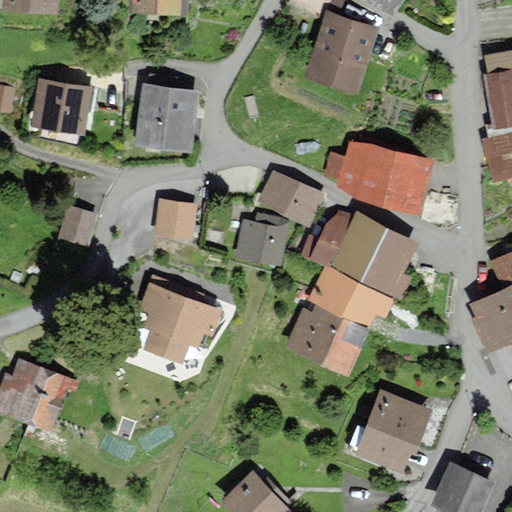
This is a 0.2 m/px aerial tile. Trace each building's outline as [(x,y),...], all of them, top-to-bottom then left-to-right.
[(8,0),(8,7),(56,11),(56,0),(8,0)] [(130,0),(131,9),(185,10),(184,0),(130,0)] [(379,0),(395,9),(401,0),(379,0)] [(328,14),(309,75),(356,90),(375,29),(328,14)] [(511,51),(491,57),(495,75),(511,71),(511,51)] [(511,71),(495,75),(486,77),(494,110),(498,126),(488,129),(490,137),(491,140),(486,141),(494,176),(511,171),(511,71)] [(40,82),(35,124),(83,130),(88,88),(40,82)] [(0,86),(0,107),(10,109),(13,89),(0,86)] [(197,92),(146,86),(140,142),(190,148),(197,92)] [(430,163),(352,142),(348,158),(333,154),(328,174),(341,177),(339,186),(418,207),(430,163)] [(273,171),(261,201),(312,223),(325,193),(273,171)] [(160,201),(157,235),(192,238),(196,204),(160,201)] [(71,207),(62,236),(86,244),(95,215),(71,207)] [(311,237),(304,252),(327,263),(332,265),(353,218),(335,210),(321,241),(311,237)] [(356,213),(353,218),(332,265),(387,290),(400,296),(408,277),(400,273),(415,240),(356,213)] [(245,221),(239,253),(280,260),(288,220),(258,215),(257,223),(245,221)] [(511,338),(511,253),(495,261),(507,289),(475,303),(494,346),(511,338)] [(387,290),(332,265),(327,263),(310,299),(317,302),(370,327),(387,290)] [(152,331),(145,348),(179,362),(187,342),(197,346),(203,332),(211,335),(221,311),(154,284),(137,325),(152,331)] [(348,373),(370,327),(317,302),(311,314),(304,310),(288,345),(348,373)] [(18,362),(0,407),(0,408),(51,428),(70,382),(18,362)] [(382,392),(358,453),(404,471),(428,410),(382,392)] [(452,465),(435,502),(455,511),(482,511),(495,485),(452,465)] [(253,473),(224,499),(235,511),(287,511),(288,511),(253,473)]
